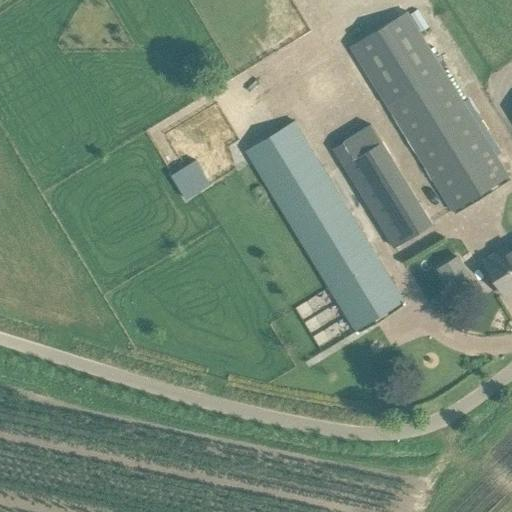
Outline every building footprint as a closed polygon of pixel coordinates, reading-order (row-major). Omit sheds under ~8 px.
[(408,9),(350,45),(387,103),(453,210),(511,174),(436,53),(408,9)] [(246,149),(345,312),(356,330),(404,300),(294,120),(246,149)] [(341,141),(333,146),(344,164),(395,247),(433,223),(382,140),(381,141),(370,123),(366,125),(341,141)] [(207,167),(199,155),(172,172),(187,196),(209,183),(201,171),(207,167)] [(511,249),(502,256),(500,251),(484,261),(494,277),(505,294),(511,289),(511,249)] [(456,257),(440,266),(453,288),(470,279),(456,257)]
